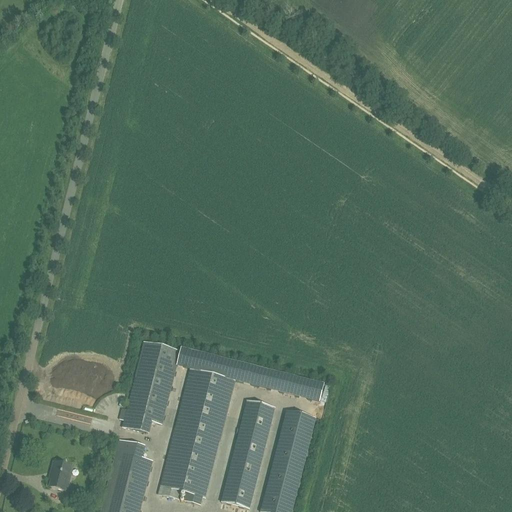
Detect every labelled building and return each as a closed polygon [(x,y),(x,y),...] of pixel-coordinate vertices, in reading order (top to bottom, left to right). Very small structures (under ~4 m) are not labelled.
[(150,423),(161,426),(175,367),(179,352),(143,343),(122,429),(147,435),(150,423)] [(180,349),(179,352),(175,367),(189,370),(234,382),(319,404),(324,385),(180,349)] [(204,500),(234,382),(189,370),(160,489),(164,490),(162,498),(178,502),(180,494),(204,500)] [(246,403),(221,504),(248,511),(274,409),(246,403)] [(291,511),(315,420),(285,412),(260,511),(291,511)] [(100,511),(138,511),(151,462),(141,460),(144,447),(118,440),(115,452),(116,453),(100,511)] [(67,475),(69,467),(54,463),(52,472),(54,473),(49,488),(65,492),(70,476),(67,475)]
